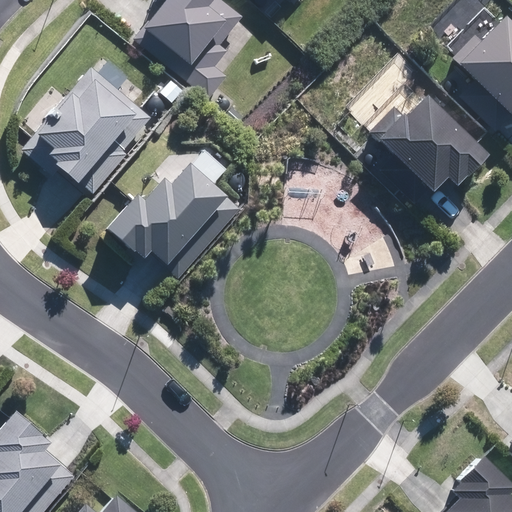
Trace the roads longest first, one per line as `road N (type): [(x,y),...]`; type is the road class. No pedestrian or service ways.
road 1 (residential): [(271,504),(136,373),(0,273)]
road 2 (residential): [(511,268),(383,402)]
road 3 (residential): [(271,504),(383,402)]
